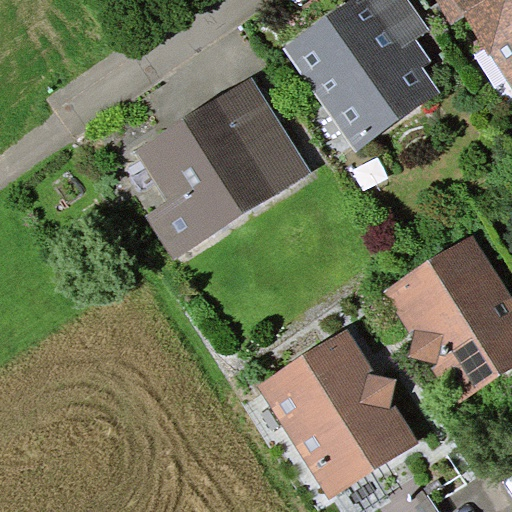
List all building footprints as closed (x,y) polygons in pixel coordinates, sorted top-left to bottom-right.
[(406,0),(373,0),(284,59),(352,161),(465,87),(406,0)] [(511,0),(435,0),(504,103),(511,97),(511,0)] [(246,87),(124,171),(189,265),(311,181),(246,87)] [(511,372),(511,302),(475,243),(379,302),(447,412),(511,372)] [(422,450),(351,337),(256,397),(327,509),(422,450)]
